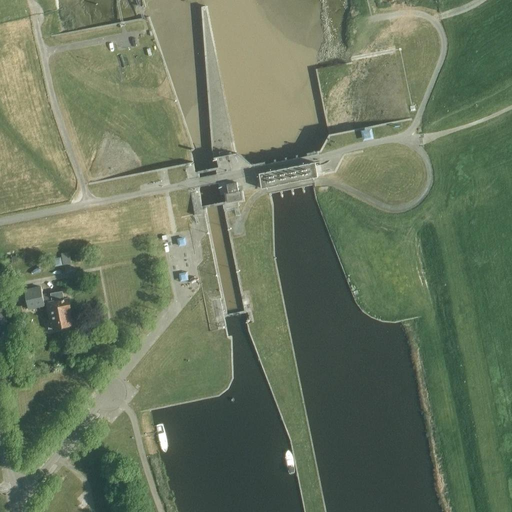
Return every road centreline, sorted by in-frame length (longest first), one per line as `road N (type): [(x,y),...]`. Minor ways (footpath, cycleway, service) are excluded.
road 1 (unclassified): [(13,504),(108,393)]
road 2 (residential): [(108,393),(132,416),(161,511)]
